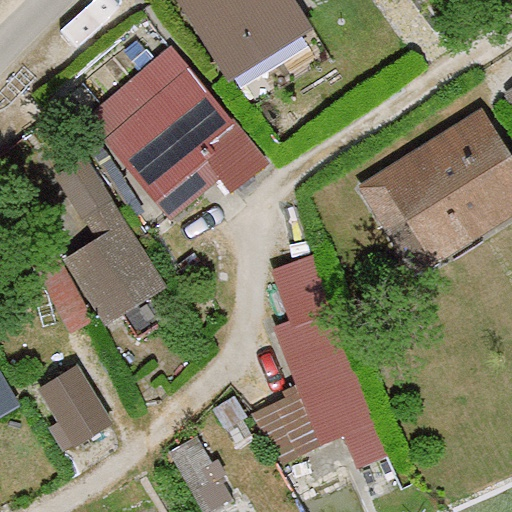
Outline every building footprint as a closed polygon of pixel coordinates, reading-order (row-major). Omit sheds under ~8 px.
[(307,30),(288,0),(175,0),(227,81),(307,30)] [(266,159),(166,49),(86,120),(171,213),(210,178),(226,195),(266,159)] [(511,215),(511,162),(479,111),(356,188),(413,278),(511,215)] [(106,324),(165,287),(85,160),(59,176),(98,238),(65,259),(106,324)] [(289,322),(276,326),(315,427),(368,406),(309,256),(270,272),(289,322)] [(74,451),(111,429),(75,368),(36,391),(57,426),(49,431),(62,454),(72,449),(74,451)] [(0,416),(18,406),(0,374),(0,416)] [(198,437),(171,453),(205,511),(209,511),(233,499),(198,437)]
